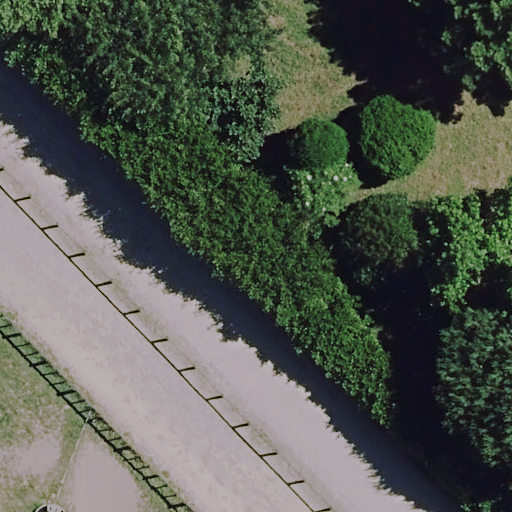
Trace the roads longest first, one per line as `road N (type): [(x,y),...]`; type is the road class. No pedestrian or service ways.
road 1 (unknown): [(0,79),(414,511)]
road 2 (unknown): [(272,511),(0,232)]
